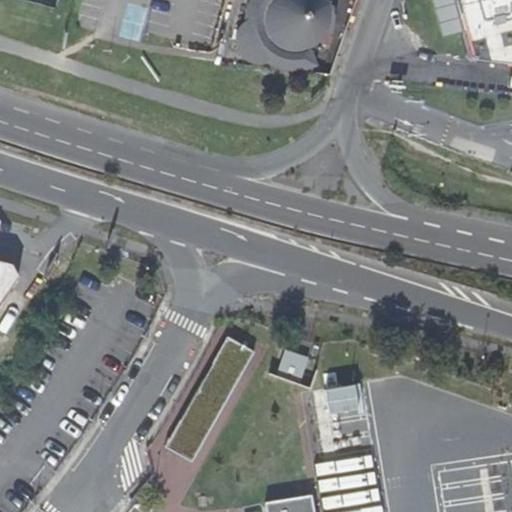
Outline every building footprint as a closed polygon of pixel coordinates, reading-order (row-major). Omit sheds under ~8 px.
[(128,0),(127,0),(120,38),(139,42),(147,4),(128,0)] [(259,63),(265,64),(270,67),(280,71),(288,71),(300,71),(307,69),(313,66),(307,48),(312,45),(319,38),(323,31),(330,32),(331,23),(331,14),(328,3),(325,0),(248,0),(245,5),(243,16),(243,25),(238,25),(237,35),(238,43),(234,45),(236,50),(239,56),(243,53),(248,59),(250,61),(258,63),(259,63)] [(511,67),(511,0),(455,0),(472,63),(511,67)] [(0,307),(18,279),(10,266),(0,263),(0,307)] [(219,335),(162,446),(201,466),(259,355),(219,335)] [(281,348),(272,372),(297,381),(306,357),(281,348)] [(266,511),(314,511),(311,495),(265,503),(266,511)]
